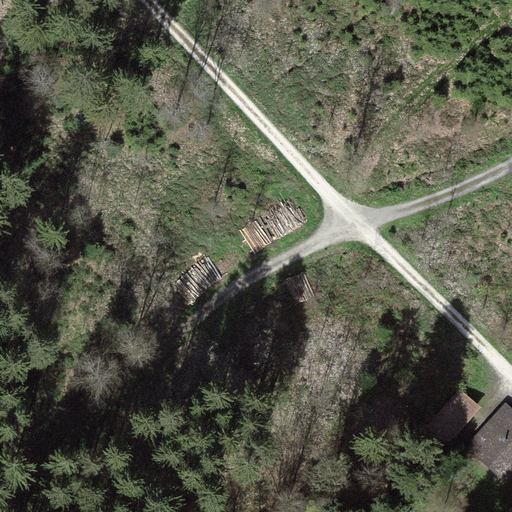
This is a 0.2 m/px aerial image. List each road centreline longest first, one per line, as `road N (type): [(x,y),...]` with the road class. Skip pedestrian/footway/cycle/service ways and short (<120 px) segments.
road 1 (track): [(9,511),(252,278),(363,219),(511,160)]
road 2 (track): [(150,0),(511,372)]
